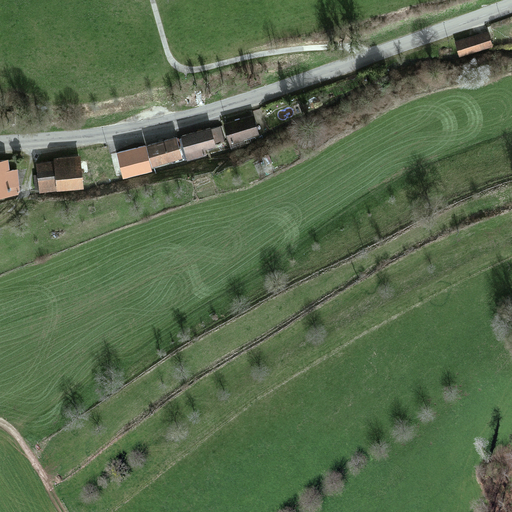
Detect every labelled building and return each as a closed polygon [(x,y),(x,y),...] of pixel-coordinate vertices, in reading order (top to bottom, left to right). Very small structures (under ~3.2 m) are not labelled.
[(487,33),(456,43),(460,56),(491,46),(487,33)] [(251,116),(222,126),(228,145),(258,136),(251,116)] [(209,130),(180,138),(186,159),(215,151),(209,130)] [(175,140),(146,148),(152,167),(181,160),(175,140)] [(142,148),(110,157),(115,178),(148,169),(142,148)] [(56,165),(36,165),(38,191),(81,189),(80,159),(56,160),(56,165)] [(0,197),(16,197),(15,173),(6,173),(6,165),(0,165),(0,197)]
